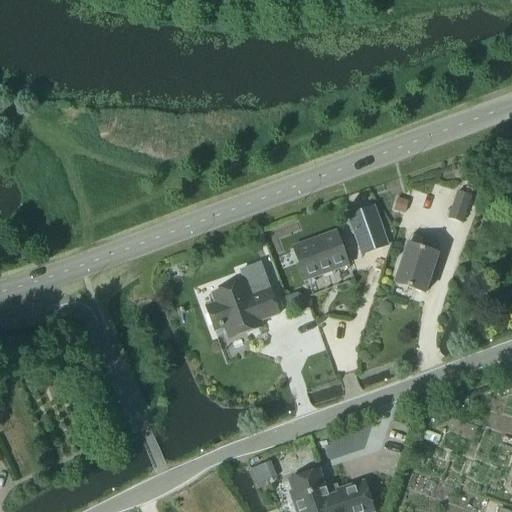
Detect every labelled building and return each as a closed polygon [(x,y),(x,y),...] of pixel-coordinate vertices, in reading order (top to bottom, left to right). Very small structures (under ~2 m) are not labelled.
[(462,225),(471,198),(457,193),(447,220),(462,225)] [(388,248),(374,208),(347,217),(361,257),(388,248)] [(305,280),(346,265),(334,233),(293,248),(305,280)] [(419,250),(422,240),(410,236),(407,246),(406,245),(394,284),(424,293),(436,255),(419,250)] [(269,289),(250,296),(245,281),(212,293),(215,303),(206,306),(215,330),(224,327),(228,339),(262,327),(259,320),(277,314),(269,289)] [(264,484),(276,479),(270,465),(258,470),(264,484)] [(337,489),(325,491),(319,472),(288,482),(294,501),(291,502),(294,511),(372,511),(363,483),(337,492),(337,489)]
